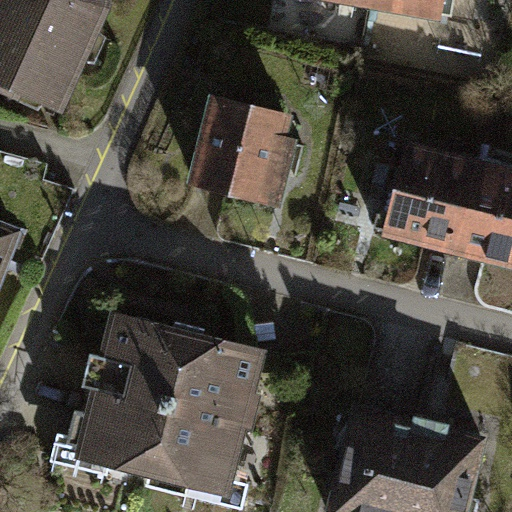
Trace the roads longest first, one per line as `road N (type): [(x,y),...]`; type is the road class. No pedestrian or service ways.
road 1 (residential): [(78,223),(511,334)]
road 2 (residential): [(78,223),(174,0)]
road 3 (residential): [(0,411),(78,223)]
